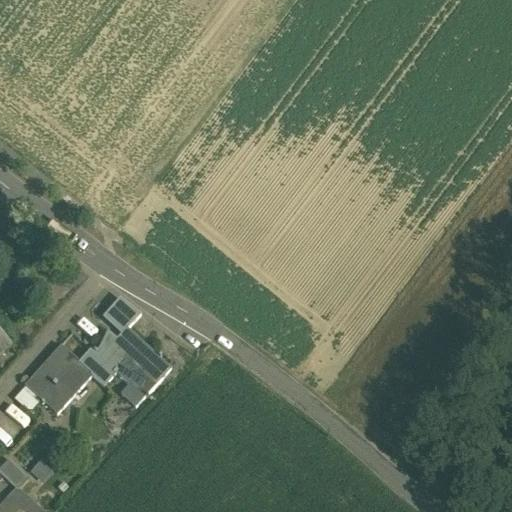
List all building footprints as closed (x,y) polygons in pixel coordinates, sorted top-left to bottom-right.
[(140,317),(119,300),(103,319),(121,335),(126,331),(127,331),(140,317)] [(0,357),(9,348),(0,341),(5,336),(4,331),(1,328),(0,328),(0,357)] [(127,331),(126,331),(121,335),(99,360),(98,361),(116,376),(129,388),(121,397),(135,410),(170,372),(127,331)] [(78,364),(61,348),(25,388),(57,417),(92,378),(93,377),(78,364)] [(116,376),(98,361),(99,360),(90,351),(78,364),(93,377),(92,378),(104,389),(116,376)] [(0,470),(0,474),(15,490),(28,477),(11,460),(0,470)] [(41,462),(32,474),(45,483),(54,471),(41,462)] [(19,511),(7,500),(0,507),(0,511),(19,511)]
